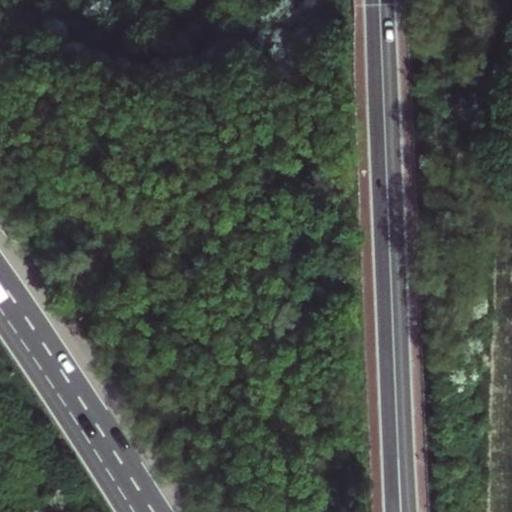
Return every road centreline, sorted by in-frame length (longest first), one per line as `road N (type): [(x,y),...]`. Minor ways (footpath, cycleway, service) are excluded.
road 1 (secondary): [(400,511),(380,0)]
road 2 (motorway): [(152,511),(0,285)]
